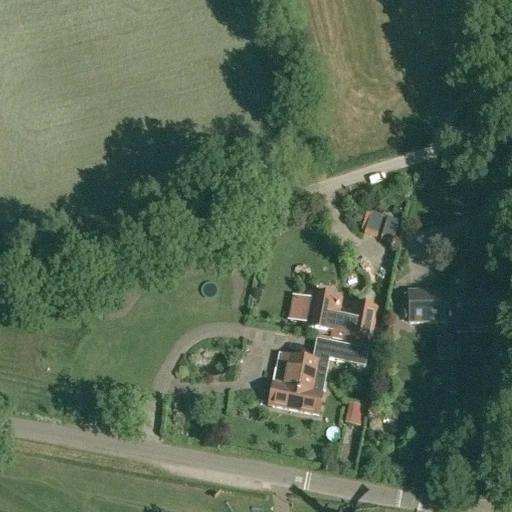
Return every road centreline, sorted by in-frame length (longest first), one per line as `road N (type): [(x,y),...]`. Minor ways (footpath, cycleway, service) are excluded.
road 1 (unclassified): [(0,287),(466,127),(478,111),(462,0)]
road 2 (unclassified): [(458,511),(0,424)]
